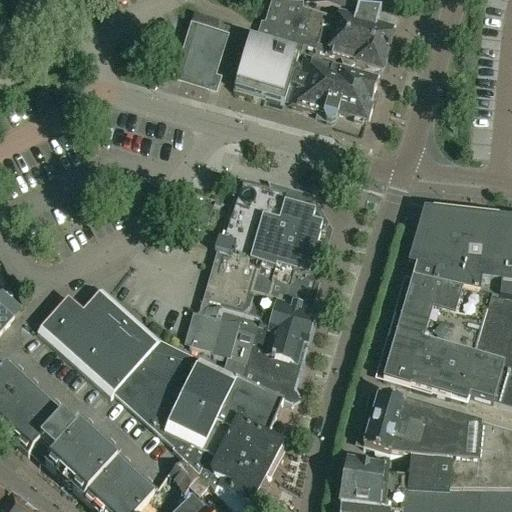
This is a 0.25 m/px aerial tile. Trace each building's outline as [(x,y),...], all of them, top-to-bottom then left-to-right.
[(311,0),(311,6),(343,11),(344,0),(311,0)] [(261,26),(254,48),(288,59),(292,48),(315,55),(314,56),(341,64),(344,69),(351,71),(355,68),(381,76),(388,52),(391,49),(393,42),(392,38),(393,34),(376,29),(381,12),(365,12),(356,12),(353,22),(340,18),(338,24),(302,13),(303,6),(271,5),(264,27),(261,26)] [(194,18),(189,32),(197,35),(182,81),(211,90),(229,33),(218,29),(219,26),(194,18)] [(288,59),(254,48),(248,47),(233,97),(256,104),(257,101),(284,109),(289,92),(296,95),(291,112),(319,120),(318,121),(324,123),(325,127),(331,129),(334,127),(336,118),(365,127),(366,124),(368,125),(372,113),(369,112),(376,88),(304,67),(300,82),(293,79),(298,62),(288,59)] [(207,191),(216,194),(220,182),(217,181),(210,179),(207,191)] [(217,244),(215,253),(217,253),(249,265),(267,203),(269,193),(269,192),(236,183),(219,244),(217,244)] [(267,203),(249,265),(256,267),(306,285),(307,281),(308,282),(311,272),(315,273),(325,237),(308,204),(286,198),(287,197),(269,192),(269,193),(267,203)] [(182,225),(205,233),(213,210),(190,202),(182,225)] [(500,304),(511,307),(511,223),(432,215),(412,284),(500,304)] [(210,277),(217,279),(209,305),(220,308),(242,314),(247,300),(256,267),(249,265),(217,253),(215,253),(214,256),(216,257),(210,277)] [(214,326),(219,327),(211,358),(228,363),(232,350),(266,360),(269,348),(276,350),(277,346),(301,353),(302,348),(306,349),(316,318),(301,314),(309,286),(306,285),(256,267),(247,300),(242,314),(220,308),(214,326)] [(511,307),(500,304),(412,284),(382,386),(465,410),(469,397),(511,409),(511,307)] [(0,308),(14,321),(21,312),(3,296),(0,298),(0,308)] [(290,411),(291,410),(292,408),(241,384),(240,386),(157,346),(154,344),(101,296),(82,317),(67,303),(37,337),(104,398),(109,393),(173,453),(179,446),(180,446),(198,408),(230,423),(267,442),(282,407),(290,411)] [(0,335),(14,321),(0,308),(0,335)] [(228,363),(227,366),(245,371),(244,374),(245,374),(241,384),(292,408),(291,410),(296,408),(295,404),(297,403),(291,389),(301,353),(277,346),(276,350),(269,348),(266,360),(232,350),(228,363)] [(0,435),(27,460),(33,453),(48,467),(45,470),(91,511),(143,511),(152,503),(77,433),(74,437),(4,371),(0,375),(0,435)] [(511,498),(511,440),(404,410),(404,409),(393,405),(389,407),(386,402),(381,405),(378,399),(372,402),(375,408),(373,409),(375,411),(369,414),(372,419),(368,434),(363,437),(366,443),(361,446),(363,451),(363,454),(391,461),(410,464),(407,486),(413,487),(412,495),(511,498)] [(173,453),(172,455),(179,463),(198,481),(227,511),(247,511),(249,510),(282,449),(280,448),(279,449),(267,442),(230,423),(198,408),(180,446),(179,446),(173,453)] [(383,473),(383,469),(366,466),(366,470),(348,467),(341,505),(340,509),(365,511),(397,511),(400,495),(403,495),(404,480),(388,480),(389,476),(383,473)] [(0,511),(3,511),(10,503),(5,500),(6,498),(0,493),(0,511)] [(511,511),(511,498),(412,495),(403,495),(400,495),(397,511),(365,511),(340,509),(339,511),(511,511)] [(24,511),(11,502),(10,503),(3,511),(24,511)]
